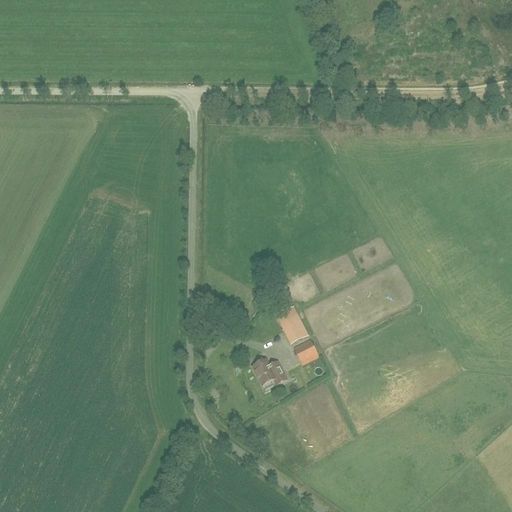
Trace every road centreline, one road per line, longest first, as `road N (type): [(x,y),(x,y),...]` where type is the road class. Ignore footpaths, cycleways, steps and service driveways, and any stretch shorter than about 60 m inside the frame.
road 1 (unclassified): [(328,511),(215,432),(194,400),(193,102),(164,92),(0,92)]
road 2 (track): [(511,85),(467,94),(188,96)]
